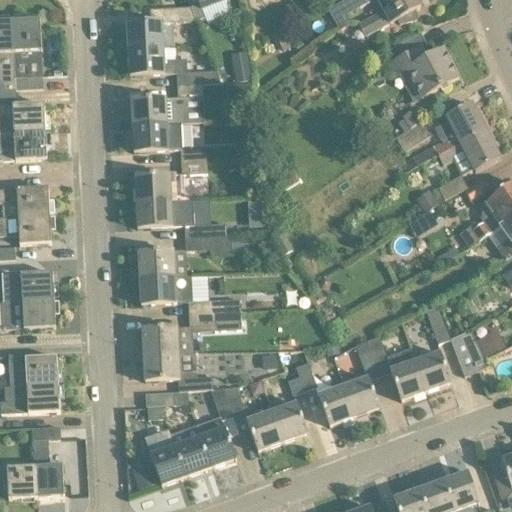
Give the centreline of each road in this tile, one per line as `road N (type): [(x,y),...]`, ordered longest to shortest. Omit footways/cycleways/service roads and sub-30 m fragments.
road 1 (residential): [(103,511),(81,0)]
road 2 (residential): [(239,511),(511,412)]
